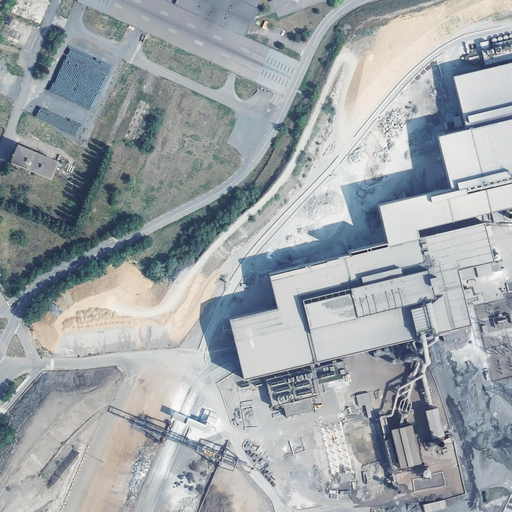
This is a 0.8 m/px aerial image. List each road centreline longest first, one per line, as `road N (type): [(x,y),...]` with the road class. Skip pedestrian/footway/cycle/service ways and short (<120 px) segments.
road 1 (track): [(348,148),(341,103),(353,65),(339,58),(290,168),(172,301),(152,313),(109,306)]
road 2 (track): [(451,46),(412,75),(267,235),(220,306),(194,368)]
road 3 (unknown): [(234,441),(307,425),(347,388)]
